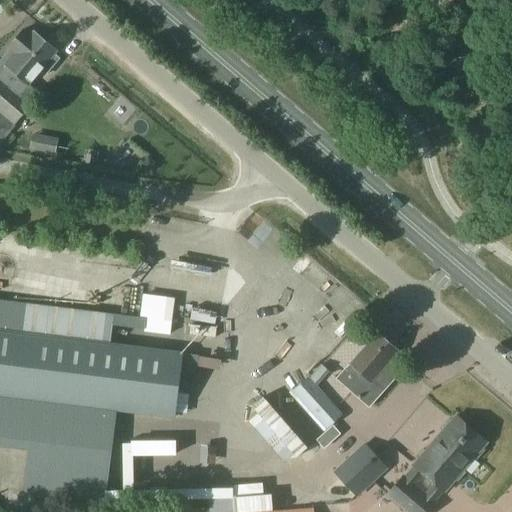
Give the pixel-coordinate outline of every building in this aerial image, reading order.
[(32,32),(29,36),(22,30),(7,48),(9,50),(0,61),(0,96),(44,42),(32,32)] [(20,96),(28,86),(39,72),(44,77),(58,59),(53,55),(56,52),(44,42),(0,96),(0,114),(14,126),(31,105),(20,96)] [(121,122),(128,113),(116,103),(109,112),(121,122)] [(272,308),(280,298),(258,279),(249,289),(272,308)] [(182,352),(108,342),(112,313),(0,298),(0,446),(27,450),(21,493),(101,504),(114,412),(174,419),(182,352)] [(325,353),(350,328),(343,321),(319,347),(325,353)] [(367,408),(401,371),(390,360),(398,351),(376,331),(334,378),(367,408)] [(317,381),(326,373),(319,365),(292,391),(325,429),(342,415),(312,382),(316,379),(317,381)] [(240,396),(280,454),(300,440),(260,382),(240,396)] [(414,465),(403,477),(402,476),(386,494),(406,511),(423,511),(432,502),(431,501),(441,490),(443,491),(452,480),(456,481),(463,473),(462,469),(472,458),(475,459),(483,450),(481,447),(485,443),(455,416),(451,421),(448,419),(440,428),(442,431),(425,451),(421,449),(414,458),(415,461),(412,464),(414,465)] [(382,456),(394,445),(381,431),(369,442),(382,456)] [(193,434),(194,451),(212,450),(212,434),(193,434)] [(356,500),(386,473),(364,449),(334,475),(356,500)] [(233,511),(249,511),(272,510),(271,495),(233,497),(233,511)]
